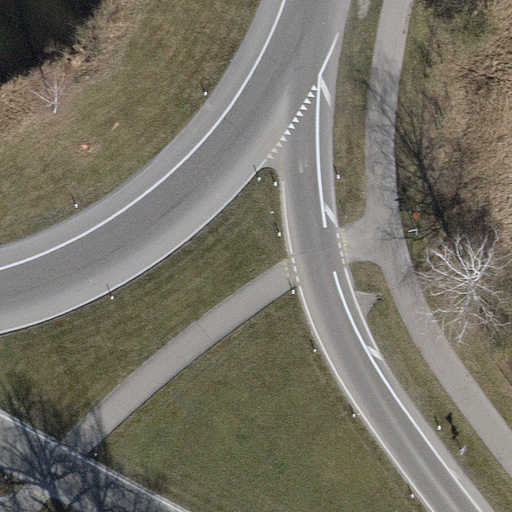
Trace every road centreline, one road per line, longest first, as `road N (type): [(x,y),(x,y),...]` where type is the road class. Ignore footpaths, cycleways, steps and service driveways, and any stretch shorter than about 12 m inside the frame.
road 1 (secondary): [(460,511),(394,427),(340,336),(315,258),(295,67)]
road 2 (secondary): [(0,302),(75,278),(164,225),(239,153),(295,67)]
road 3 (secondary): [(0,438),(132,511)]
